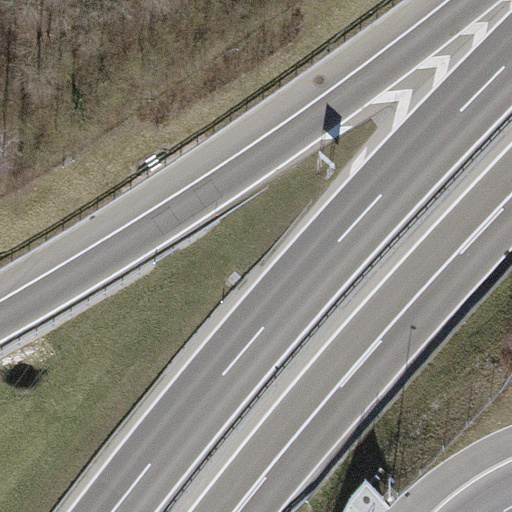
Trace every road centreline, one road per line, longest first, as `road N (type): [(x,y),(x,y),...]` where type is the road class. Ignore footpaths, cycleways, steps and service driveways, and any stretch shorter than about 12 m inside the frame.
road 1 (trunk): [(511,63),(251,344),(116,511)]
road 2 (trunk): [(494,0),(200,203),(0,324)]
road 3 (trunk): [(217,511),(380,316),(511,175)]
